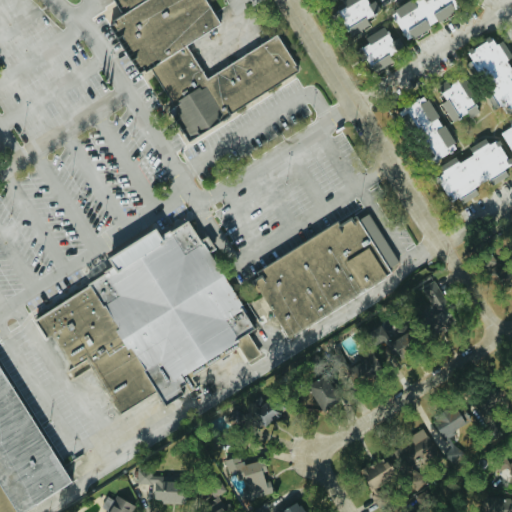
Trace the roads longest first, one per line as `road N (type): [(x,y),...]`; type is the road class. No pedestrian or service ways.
road 1 (residential): [(501,335),(288,0)]
road 2 (residential): [(313,454),(511,327)]
